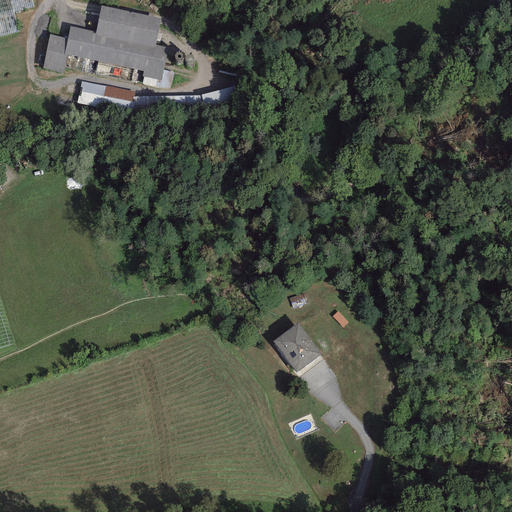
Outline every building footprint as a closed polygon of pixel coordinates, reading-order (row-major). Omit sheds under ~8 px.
[(32,0),(0,0),(0,36),(20,31),(15,12),(34,7),(32,0)] [(181,14),(158,0),(145,0),(180,21),(181,14)] [(160,19),(103,8),(98,33),(72,28),(70,38),(51,35),(44,66),(171,92),(176,69),(165,67),(168,49),(155,46),(160,19)] [(242,115),(233,89),(202,97),(134,99),(135,92),(81,82),(77,102),(104,110),(103,113),(134,119),(137,123),(208,123),(242,115)] [(298,325),(273,344),(296,375),(321,356),(298,325)]
